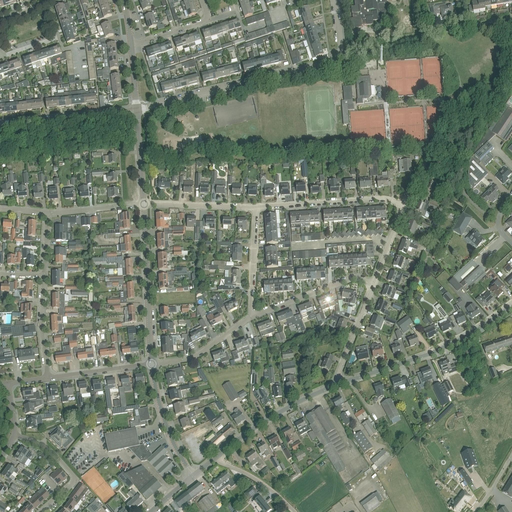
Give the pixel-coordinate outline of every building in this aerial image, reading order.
[(378,0),(353,0),(354,6),(349,7),(352,28),(374,25),(373,20),(377,20),(376,11),(377,11),(376,3),(379,3),(378,0)] [(474,11),(476,11),(479,10),(478,2),(477,0),(475,0),(473,1),(473,2),(472,2),(472,6),(469,6),(469,12),(470,12),(472,12),(474,12),(474,11)] [(151,11),(151,9),(151,8),(149,2),(141,5),(143,11),(145,11),(146,13),(151,11)] [(193,2),(182,6),(182,7),(184,12),(187,11),(195,8),(193,4),(193,2)] [(65,11),(70,9),(68,3),(55,7),(56,10),(57,10),(58,13),(65,11)] [(243,12),(251,9),(249,3),(241,6),(243,12)] [(98,13),(109,10),(108,6),(109,6),(108,4),(95,8),(96,10),(97,10),(98,13)] [(435,6),(434,4),(430,5),(432,17),(437,16),(436,14),(442,13),(442,17),(453,15),(451,7),(444,8),(443,4),(435,6)] [(297,11),(299,17),(310,13),(308,7),(297,11)] [(195,8),(187,11),(189,17),(197,14),(196,14),(196,12),(197,12),(196,8),(195,9),(195,8)] [(245,18),(253,15),(251,9),(243,12),(245,18)] [(111,13),(109,10),(98,13),(99,17),(98,17),(99,20),(112,16),(111,13)] [(145,17),(146,19),(145,19),(146,23),(147,23),(155,20),(153,14),(156,13),(155,10),(151,11),(146,13),(147,16),(145,17)] [(66,14),(65,11),(58,13),(59,17),(58,17),(59,20),(72,15),(71,13),(66,14)] [(310,13),(299,17),(301,23),(304,22),(312,19),(310,13)] [(72,15),(59,20),(60,22),(61,22),(62,25),(73,22),(72,18),(73,18),(72,15)] [(147,23),(146,24),(147,27),(148,27),(149,29),(151,28),(161,25),(159,20),(159,19),(155,20),(147,23)] [(306,28),(314,25),(312,19),(304,22),(306,28)] [(238,20),(232,22),(235,30),(238,29),(239,33),(242,31),(238,20)] [(63,32),(76,27),(74,21),(73,22),(62,25),(63,29),(62,29),(63,32)] [(236,33),(235,30),(232,22),(226,24),(229,32),(230,35),(236,33)] [(99,33),(104,32),(111,29),(110,26),(109,23),(97,27),(98,30),(99,33)] [(223,34),(229,32),(226,24),(220,26),(223,34)] [(306,28),(303,29),(304,35),(316,31),(314,25),(306,28)] [(217,36),(223,34),(220,26),(214,28),(217,36)] [(268,34),(275,32),(273,26),(268,28),(266,29),(268,34)] [(66,37),(73,35),(77,34),(75,30),(77,30),(76,27),(63,32),(64,34),(65,34),(66,37)] [(211,38),(217,36),(214,28),(208,30),(211,38)] [(112,33),(111,29),(104,32),(99,33),(101,37),(100,37),(101,40),(114,35),(113,33),(112,33)] [(208,30),(202,32),(204,37),(205,40),(206,42),(206,43),(212,41),(211,38),(208,30)] [(316,31),(304,35),(306,41),(318,37),(316,31)] [(193,35),(192,35),(195,43),(201,41),(200,38),(198,33),(196,34),(196,33),(192,34),(193,35)] [(74,38),(73,35),(66,37),(67,41),(66,41),(67,44),(72,42),(73,44),(81,41),(79,37),(74,38)] [(196,46),(195,43),(192,35),(186,37),(190,48),(196,46)] [(190,48),(186,37),(184,38),(184,37),(180,38),(184,50),(190,48)] [(318,37),(306,41),(308,47),(320,43),(318,37)] [(176,40),(174,41),(176,46),(177,49),(183,47),(180,38),(176,39),(176,40)] [(167,52),(173,50),(170,42),(164,44),(167,52)] [(103,51),(116,50),(116,46),(116,43),(102,45),(103,51)] [(310,53),(322,49),(320,43),(308,47),(310,53)] [(161,54),(167,52),(164,44),(158,46),(161,54)] [(57,48),(53,49),(56,56),(57,60),(60,59),(61,60),(63,59),(64,61),(67,60),(67,58),(66,55),(66,53),(63,54),(62,54),(59,46),(56,47),(57,48)] [(162,57),(161,54),(158,46),(152,48),(155,56),(158,55),(159,59),(162,57)] [(149,58),(155,56),(152,48),(146,50),(149,58)] [(57,60),(53,49),(50,50),(49,50),(47,50),(51,63),(54,62),(53,61),(57,60)] [(312,59),(324,56),(322,49),(310,53),(312,59)] [(51,63),(47,50),(44,51),(45,52),(41,53),(44,60),(47,59),(49,64),(51,63)] [(278,55),(273,56),(275,65),(281,63),(281,61),(284,61),(282,50),(277,52),(278,55)] [(292,59),(300,56),(298,50),(293,52),(290,53),(292,59)] [(44,60),(41,53),(38,54),(35,55),(39,67),(42,66),(40,62),(44,60)] [(251,62),(249,63),(251,71),(257,69),(255,61),(253,53),(249,54),(251,59),(251,62)] [(33,56),(29,57),(32,64),(32,66),(33,69),(37,68),(39,67),(35,55),(33,55),(33,56)] [(269,66),(267,58),(266,55),(260,56),(261,60),(263,68),(269,66)] [(171,65),(178,63),(176,56),(173,57),(174,61),(170,63),(171,65)] [(269,66),(275,65),(273,56),(267,58),(269,66)] [(292,59),(294,65),(302,63),(300,56),(292,59)] [(32,64),(29,57),(26,58),(23,59),(27,71),(30,71),(29,68),(32,66),(32,64)] [(17,61),(13,62),(16,70),(17,73),(20,71),(21,74),(23,73),(21,65),(19,60),(16,61),(17,61)] [(257,69),(263,68),(261,60),(255,61),(257,69)] [(16,70),(13,62),(10,64),(10,63),(7,64),(11,77),(14,76),(13,74),(17,73),(16,70)] [(234,75),(241,73),(238,62),(231,64),(234,75)] [(244,72),(251,71),(249,63),(242,64),(244,72)] [(11,77),(7,64),(5,65),(1,66),(4,74),(5,77),(8,76),(9,78),(11,77)] [(212,64),(206,65),(208,73),(210,81),(216,80),(214,71),(213,69),(213,67),(212,64)] [(228,76),(234,75),(231,64),(225,65),(228,76)] [(222,78),(228,76),(225,65),(219,66),(220,70),(222,78)] [(216,80),(222,78),(220,70),(214,71),(216,80)] [(204,83),(210,81),(208,73),(202,74),(204,83)] [(191,77),(193,85),(200,84),(198,75),(197,75),(197,74),(194,74),(195,76),(191,77)] [(187,87),(185,79),(184,76),(178,77),(179,80),(181,88),(187,87)] [(176,81),(175,77),(172,78),(172,79),(173,82),(175,90),(181,88),(179,80),(176,81)] [(187,87),(193,85),(191,77),(185,79),(187,87)] [(169,91),(175,90),(173,82),(172,79),(166,81),(167,83),(169,91)] [(359,104),(363,104),(363,100),(368,99),(372,95),(371,86),(371,84),(370,79),(356,80),(358,100),(357,100),(357,104),(359,104)] [(159,84),(157,84),(159,92),(162,91),(162,92),(163,93),(169,91),(167,83),(166,81),(166,80),(160,82),(160,83),(159,84)] [(345,87),(343,87),(343,92),(344,101),(348,101),(348,105),(347,105),(348,110),(353,110),(353,104),(353,100),(352,91),(351,86),(348,86),(347,87),(346,87),(345,87)] [(97,90),(89,90),(89,93),(90,96),(91,103),(94,103),(97,103),(97,98),(96,95),(97,95),(97,90)] [(43,109),(42,104),(43,104),(42,96),(38,96),(39,101),(35,102),(36,109),(40,109),(43,109)] [(506,104),(489,130),(492,132),(496,135),(506,142),(511,133),(511,111),(508,108),(509,107),(508,106),(506,104)] [(479,146),(473,155),(481,163),(485,167),(493,159),(494,158),(493,156),(490,153),(494,149),(490,145),(488,143),(484,138),(479,146)] [(473,155),(468,166),(469,185),(473,189),(481,181),(487,187),(490,184),(484,178),(488,174),(479,165),(481,163),(473,155)] [(105,157),(105,164),(110,164),(111,164),(116,164),(115,156),(110,156),(109,156),(105,157)] [(306,159),(298,160),(299,164),(302,163),(303,177),(308,177),(306,159)] [(411,172),(411,160),(403,160),(403,169),(403,170),(403,172),(411,172)] [(501,174),(497,178),(503,185),(508,179),(507,178),(508,177),(511,174),(505,168),(499,173),(501,174)] [(212,172),(212,185),(215,185),(215,188),(216,188),(216,189),(216,194),(225,194),(225,192),(225,190),(225,188),(225,185),(225,184),(225,181),(217,180),(217,172),(212,172)] [(117,182),(117,174),(110,174),(110,175),(107,175),(107,180),(107,182),(111,182),(117,182)] [(196,185),(195,190),(199,190),(200,190),(200,194),(204,194),(205,194),(208,194),(208,191),(209,187),(209,184),(204,184),(201,183),(201,175),(199,175),(196,175),(196,185)] [(387,179),(387,176),(377,177),(378,187),(388,186),(388,179),(387,179)] [(156,180),(156,187),(159,187),(159,188),(170,188),(170,181),(163,180),(163,178),(159,177),(159,181),(156,180)] [(360,188),(370,188),(370,179),(360,180),(360,188)] [(331,181),(331,180),(329,180),(329,181),(328,181),(329,187),(330,187),(331,192),(339,192),(338,185),(337,186),(336,180),(331,181)] [(345,189),(355,189),(354,180),(345,181),(345,189)] [(428,185),(423,193),(427,196),(428,196),(429,197),(430,194),(433,196),(437,190),(434,188),(433,187),(435,184),(434,183),(430,180),(427,184),(428,185)] [(296,188),(292,188),(292,192),(297,192),(297,193),(306,192),(305,187),(305,184),(305,181),(300,181),(300,185),(297,185),(296,185),(296,188)] [(193,187),(194,182),(184,182),(184,193),(192,193),(192,187),(193,187)] [(316,184),(316,186),(311,186),(311,194),(321,193),(321,185),(320,185),(320,183),(316,184)] [(42,192),(41,184),(40,184),(39,186),(39,187),(34,188),(35,198),(43,198),(42,192)] [(80,188),(78,188),(79,192),(80,192),(81,198),(89,197),(88,191),(87,185),(84,186),(84,185),(83,184),(82,184),(81,185),(80,185),(80,186),(80,187),(80,188)] [(232,195),(241,195),(241,184),(233,184),(232,195)] [(281,189),(281,191),(282,196),(290,195),(289,190),(289,188),(289,184),(286,184),(281,184),(281,189)] [(3,196),(11,195),(10,185),(2,186),(1,187),(1,190),(3,190),(3,196)] [(55,188),(47,189),(47,194),(49,194),(50,200),(58,199),(57,193),(57,189),(57,188),(57,185),(54,186),(55,188)] [(249,195),(257,196),(257,185),(249,185),(249,195)] [(265,197),(273,196),(273,190),(274,190),(274,185),(266,186),(266,187),(265,187),(265,197)] [(492,203),(497,199),(496,198),(499,195),(496,192),(499,189),(494,185),(482,197),(486,202),(489,200),(492,203)] [(23,187),(18,188),(18,191),(19,192),(19,197),(20,197),(20,198),(23,198),(23,197),(24,197),(26,197),(27,196),(26,191),(26,190),(26,187),(23,187)] [(74,188),(63,189),(63,193),(63,194),(65,194),(65,199),(73,198),(73,192),(75,192),(75,191),(74,188)] [(113,189),(108,189),(108,197),(113,197),(118,197),(118,189),(113,189)] [(439,203),(431,199),(430,203),(437,206),(442,208),(443,204),(439,202),(439,203)] [(419,202),(415,210),(420,213),(419,215),(423,217),(427,219),(427,218),(424,217),(426,214),(426,212),(429,206),(436,210),(437,206),(430,203),(425,201),(424,204),(423,204),(419,202)] [(382,206),(380,206),(380,208),(381,219),(381,222),(389,221),(389,215),(386,215),(385,207),(385,208),(382,208),(382,206)] [(461,236),(472,218),(463,213),(453,231),(461,236)] [(119,215),(119,222),(120,222),(130,222),(129,214),(119,215)] [(91,218),(90,218),(90,223),(90,225),(91,225),(91,224),(92,224),(98,223),(101,223),(100,216),(97,216),(97,218),(91,218)] [(56,226),(56,234),(67,234),(67,229),(67,224),(71,224),(76,224),(76,219),(62,218),(62,225),(59,225),(59,226),(56,226)] [(196,227),(196,218),(188,218),(187,221),(187,227),(194,227),(196,227)] [(203,225),(203,227),(206,227),(210,227),(209,229),(215,229),(215,225),(215,219),(207,218),(207,220),(203,220),(203,222),(203,225)] [(223,226),(223,229),(228,229),(228,230),(231,230),(231,226),(232,219),(224,219),(223,226)] [(246,230),(247,220),(239,219),(238,228),(243,229),(243,230),(246,230)] [(12,222),(4,221),(3,233),(7,233),(8,228),(12,229),(12,222),(12,221),(12,222)] [(414,235),(418,224),(410,221),(406,232),(414,235)] [(119,222),(115,223),(115,230),(120,230),(124,229),(124,230),(125,230),(130,229),(130,222),(120,222),(119,222)] [(435,232),(436,229),(423,223),(422,226),(435,232)] [(356,228),(355,229),(356,233),(359,235),(362,238),(364,235),(361,233),(358,231),(358,230),(356,228)] [(25,237),(25,241),(32,241),(32,237),(35,237),(36,230),(29,229),(26,229),(25,237)] [(482,238),(474,231),(475,230),(474,230),(466,239),(470,243),(470,242),(476,248),(478,247),(481,243),(482,244),(483,243),(485,240),(482,238)] [(125,238),(121,238),(121,241),(121,245),(125,245),(131,245),(131,237),(126,238),(125,238)] [(413,244),(403,240),(399,252),(406,254),(409,247),(417,250),(418,248),(423,251),(425,247),(415,242),(413,244)] [(234,243),(221,242),(217,242),(217,245),(221,246),(231,247),(230,254),(232,254),(234,255),(241,255),(242,247),(234,247),(234,243)] [(125,245),(121,245),(121,246),(121,251),(121,253),(126,253),(127,253),(132,253),(131,245),(125,245)] [(7,257),(7,260),(8,260),(8,261),(8,265),(15,265),(15,263),(17,263),(20,263),(20,259),(23,259),(23,254),(21,253),(22,249),(17,248),(16,250),(15,253),(16,253),(16,257),(8,256),(8,257),(7,257)] [(34,266),(34,258),(31,258),(31,250),(23,250),(23,254),(23,259),(28,259),(27,266),(34,266)] [(170,258),(170,254),(158,255),(159,263),(167,262),(169,262),(169,258),(170,258)] [(362,255),(363,266),(362,266),(363,268),(365,268),(365,266),(366,266),(367,266),(368,266),(367,265),(371,265),(370,258),(367,258),(367,255),(365,255),(362,255)] [(117,257),(107,258),(107,262),(108,264),(118,263),(118,269),(132,268),(132,261),(126,261),(123,261),(123,257),(117,257)] [(397,257),(393,266),(397,268),(398,268),(401,269),(403,265),(406,266),(407,267),(409,262),(414,264),(416,261),(409,258),(408,261),(407,261),(405,260),(402,258),(397,257)] [(472,260),(453,278),(459,284),(467,292),(471,288),(480,281),(482,278),(485,276),(486,275),(481,270),(479,268),(478,267),(472,260)] [(169,266),(169,262),(167,262),(159,263),(159,270),(171,270),(171,266),(169,266)] [(118,276),(108,277),(108,281),(112,281),(118,281),(123,281),(123,276),(127,276),(128,276),(133,276),(132,268),(126,269),(124,269),(123,269),(122,269),(118,269),(117,269),(118,276)] [(486,275),(485,276),(488,279),(491,277),(495,281),(497,278),(498,278),(491,270),(486,275)] [(240,279),(241,272),(233,272),(233,271),(229,271),(228,278),(240,279)] [(391,272),(388,281),(391,282),(395,283),(399,285),(402,277),(402,276),(403,273),(400,272),(399,275),(391,272)] [(226,278),(226,286),(236,286),(236,285),(240,285),(240,279),(229,278),(226,278)] [(498,297),(503,293),(501,290),(505,286),(497,278),(495,281),(491,284),(493,287),(490,290),(494,295),(495,294),(498,297)] [(453,279),(449,283),(457,291),(461,288),(453,279)] [(0,300),(1,301),(1,296),(4,296),(5,292),(13,293),(14,284),(11,284),(10,284),(10,283),(5,282),(5,286),(2,286),(2,291),(2,292),(2,293),(0,292),(0,300)] [(33,291),(33,283),(23,282),(22,287),(25,287),(25,290),(27,290),(33,291)] [(124,292),(134,292),(133,284),(127,284),(123,285),(124,292)] [(386,286),(382,295),(387,297),(390,298),(393,300),(396,292),(396,291),(386,286)] [(25,290),(24,290),(24,294),(22,294),(22,298),(32,298),(33,291),(27,290),(25,290)] [(231,303),(230,303),(234,310),(239,307),(240,307),(240,308),(240,307),(241,307),(241,305),(242,304),(242,302),(243,300),(241,298),(243,297),(242,295),(242,293),(242,291),(241,291),(241,290),(236,290),(234,290),(234,293),(236,293),(234,296),(236,296),(235,298),(234,298),(235,301),(233,302),(231,303)] [(337,295),(338,300),(339,306),(340,312),(344,311),(344,312),(346,313),(347,313),(347,310),(344,309),(342,300),(342,298),(346,299),(345,303),(348,304),(349,299),(350,292),(343,291),(343,294),(337,294),(337,295)] [(124,300),(134,299),(134,292),(124,292),(124,300)] [(348,304),(348,307),(352,308),(354,307),(354,305),(355,305),(356,300),(357,293),(350,292),(349,299),(348,304)] [(487,307),(495,300),(488,292),(482,298),(480,296),(476,300),(483,307),(485,305),(487,307)] [(444,295),(443,296),(449,303),(453,299),(448,293),(447,293),(444,295)] [(223,303),(219,294),(214,294),(216,299),(221,309),(225,307),(228,313),(234,310),(230,303),(229,300),(223,303)] [(332,307),(335,306),(331,295),(325,298),(327,304),(329,308),(332,307)] [(329,308),(327,304),(325,298),(318,300),(322,311),(325,310),(325,309),(329,308)] [(217,311),(221,309),(216,299),(212,301),(217,311)] [(388,316),(389,313),(385,311),(387,304),(380,301),(376,311),(383,314),(388,316)] [(19,303),(19,307),(22,307),(21,313),(31,314),(31,313),(32,313),(32,311),(31,311),(32,306),(26,306),(26,302),(27,302),(22,302),(20,302),(19,302),(19,303)] [(310,303),(304,306),(307,313),(308,316),(312,315),(314,314),(313,310),(312,308),(310,303)] [(444,320),(439,322),(440,326),(443,332),(452,329),(449,323),(452,321),(449,317),(448,317),(439,304),(435,307),(444,320)] [(480,314),(474,305),(466,310),(472,319),(480,314)] [(202,318),(206,316),(201,306),(197,308),(202,318)] [(308,316),(307,313),(304,306),(298,308),(301,315),(302,318),(308,316)] [(129,308),(125,308),(125,311),(129,311),(129,315),(135,315),(135,307),(130,307),(129,308)] [(166,308),(161,309),(161,317),(166,317),(169,316),(169,313),(176,313),(176,308),(168,308),(166,308)] [(215,313),(212,314),(217,324),(223,321),(220,317),(219,315),(222,313),(220,309),(217,311),(217,310),(214,312),(215,313)] [(466,322),(460,309),(456,311),(457,312),(453,314),(458,325),(466,322)] [(291,311),(284,313),(286,320),(287,322),(287,323),(292,322),(293,326),(296,325),(295,323),(294,321),(293,317),(292,315),(291,311)] [(211,312),(205,314),(206,316),(207,317),(208,320),(209,323),(212,327),(217,324),(212,314),(211,312)] [(21,317),(21,321),(26,321),(31,322),(31,318),(32,317),(32,315),(31,314),(21,313),(21,317)] [(284,313),(277,316),(279,321),(279,323),(281,326),(284,325),(283,324),(282,321),(286,320),(284,313)] [(334,313),(328,319),(330,319),(333,321),(335,322),(334,327),(337,329),(337,328),(339,329),(344,331),(347,323),(343,321),(340,319),(341,316),(337,314),(336,314),(334,313)] [(431,325),(433,323),(426,314),(424,316),(426,318),(431,325)] [(125,320),(125,323),(126,323),(130,323),(136,323),(135,315),(129,315),(125,315),(125,320)] [(62,317),(62,316),(52,317),(52,324),(62,324),(62,317)] [(371,325),(369,328),(374,330),(375,327),(377,328),(379,328),(380,329),(380,328),(379,328),(381,323),(382,324),(384,320),(382,319),(379,318),(374,316),(371,325)] [(402,331),(412,323),(407,316),(397,324),(402,331)] [(201,339),(206,336),(203,329),(207,327),(203,320),(198,322),(200,326),(196,329),(201,339)] [(271,334),(275,332),(273,328),(271,321),(264,324),(266,330),(268,333),(268,335),(271,333),(271,334)] [(173,323),(162,324),(162,332),(167,331),(169,331),(169,333),(174,333),(173,323)] [(62,324),(52,324),(52,332),(57,332),(58,332),(58,334),(63,334),(63,331),(62,329),(62,324)] [(264,324),(257,326),(259,331),(260,333),(262,337),(265,336),(264,335),(268,333),(266,330),(264,324)] [(433,329),(432,326),(424,330),(425,333),(428,339),(437,335),(434,329),(433,329)] [(11,327),(1,328),(1,334),(2,337),(13,336),(12,334),(12,328),(12,327),(11,327)] [(23,327),(12,328),(12,334),(13,336),(13,338),(24,336),(24,334),(24,332),(23,327)] [(196,329),(190,332),(192,335),(190,336),(192,339),(191,340),(190,340),(192,343),(197,340),(198,341),(201,339),(196,329)] [(72,334),(66,335),(66,338),(69,338),(69,341),(70,346),(70,348),(74,348),(72,334)] [(486,354),(511,344),(511,335),(483,345),(486,354)] [(410,347),(419,344),(416,336),(408,339),(410,347)] [(257,337),(254,338),(257,345),(258,348),(261,347),(263,347),(262,343),(260,344),(257,337)] [(173,346),(173,338),(163,339),(163,346),(173,346)] [(246,339),(240,341),(244,352),(247,351),(249,350),(248,346),(248,344),(246,339)] [(234,344),(236,348),(238,354),(239,354),(241,353),(244,352),(240,341),(234,344)] [(401,351),(397,341),(394,342),(396,346),(391,347),(394,354),(401,351)] [(131,354),(138,353),(137,342),(134,343),(130,343),(129,343),(130,348),(131,354)] [(125,348),(125,344),(122,344),(123,355),(131,354),(130,348),(125,348)] [(371,349),(371,350),(372,350),(372,352),(373,357),(375,357),(376,358),(378,357),(378,356),(379,356),(380,356),(380,355),(382,355),(383,355),(382,350),(382,347),(381,345),(379,345),(374,344),(372,345),(371,346),(371,349)] [(112,350),(108,351),(109,356),(116,355),(116,351),(115,350),(115,345),(112,346),(112,350)] [(67,351),(63,351),(63,352),(64,362),(72,361),(71,356),(70,348),(70,346),(66,346),(67,351)] [(100,347),(99,348),(100,352),(100,353),(101,357),(105,357),(105,358),(108,357),(109,356),(108,351),(107,346),(103,347),(100,347)] [(164,354),(174,353),(173,346),(163,346),(164,354)] [(364,351),(357,353),(358,361),(365,359),(367,358),(367,359),(368,358),(367,354),(368,354),(368,351),(367,346),(363,347),(364,351)] [(94,358),(93,348),(85,349),(86,353),(86,359),(94,358)] [(31,351),(26,351),(27,355),(28,361),(28,362),(31,362),(31,361),(32,361),(35,360),(34,355),(39,355),(38,349),(33,349),(33,350),(31,351)] [(79,360),(86,359),(86,353),(85,349),(78,350),(79,360)] [(291,352),(291,350),(287,351),(287,352),(282,353),(283,359),(293,358),(292,351),(291,352)] [(19,352),(19,356),(20,362),(24,362),(24,363),(27,362),(27,361),(28,361),(26,351),(19,352)] [(224,351),(218,353),(220,360),(221,363),(225,362),(229,360),(229,359),(227,354),(225,355),(224,351)] [(57,363),(64,362),(63,352),(55,353),(57,363)] [(9,354),(4,354),(5,358),(5,364),(13,363),(12,357),(12,353),(9,354)] [(218,353),(212,355),(214,359),(215,362),(216,365),(218,364),(217,361),(220,360),(218,353)] [(331,362),(333,357),(327,355),(325,360),(324,363),(320,361),(318,366),(329,371),(332,363),(331,362)] [(284,375),(295,373),(294,361),(282,363),(284,375)] [(450,367),(448,361),(440,364),(442,372),(448,370),(450,374),(456,371),(454,365),(450,367)] [(168,375),(166,376),(169,387),(172,387),(177,385),(177,382),(179,381),(179,377),(183,376),(182,373),(181,368),(171,370),(172,375),(168,375)] [(417,374),(421,384),(425,382),(431,380),(433,379),(432,375),(431,373),(429,368),(426,369),(425,368),(421,370),(422,371),(421,371),(422,372),(418,374),(417,374)] [(493,379),(498,377),(495,368),(489,370),(493,379)] [(137,383),(133,384),(135,394),(138,393),(137,387),(141,387),(145,386),(144,383),(143,375),(136,376),(136,378),(137,383)] [(124,378),(121,378),(122,384),(123,388),(125,387),(125,388),(131,388),(130,383),(129,383),(128,377),(127,376),(124,377),(124,378)] [(287,394),(295,393),(293,383),(295,383),(293,376),(286,377),(288,384),(286,384),(287,394)] [(410,387),(406,377),(403,379),(400,380),(400,378),(392,380),(393,384),(392,384),(393,387),(394,387),(393,388),(394,392),(400,390),(399,387),(405,385),(406,388),(410,387)] [(109,390),(116,388),(114,379),(107,380),(109,390)] [(100,381),(93,382),(94,387),(94,388),(95,391),(95,392),(98,392),(98,396),(103,395),(103,391),(102,387),(101,387),(101,386),(100,381)] [(448,393),(454,390),(449,381),(445,383),(444,384),(443,384),(448,393)] [(230,382),(223,386),(232,402),(239,398),(230,382)] [(90,393),(88,393),(86,383),(79,384),(81,398),(83,398),(91,397),(90,393)] [(384,396),(382,391),(384,390),(382,383),(374,386),(376,393),(378,398),(384,396)] [(440,402),(447,398),(439,383),(432,387),(440,402)] [(68,386),(68,385),(63,386),(64,392),(61,393),(62,403),(68,402),(68,396),(74,395),(72,386),(68,386)] [(48,402),(56,401),(55,397),(59,397),(57,387),(50,388),(51,394),(47,394),(48,402)] [(23,393),(22,394),(23,395),(24,397),(29,396),(29,400),(34,399),(37,399),(37,401),(40,400),(39,392),(36,393),(33,393),(33,389),(23,390),(23,393)] [(268,395),(265,390),(259,394),(257,391),(254,393),(258,401),(260,400),(262,404),(263,403),(265,406),(271,402),(267,395),(268,395)] [(175,391),(170,392),(172,401),(177,400),(179,400),(183,399),(182,395),(181,393),(178,393),(177,391),(175,391)] [(244,391),(238,394),(241,399),(247,395),(244,391)] [(198,397),(189,399),(190,404),(190,405),(200,403),(199,401),(199,400),(201,399),(211,397),(215,396),(215,393),(203,396),(200,396),(201,397),(199,397),(198,397)] [(343,409),(341,406),(344,404),(340,397),(332,401),(336,408),(338,407),(340,411),(343,409)] [(393,424),(401,420),(399,417),(400,416),(391,399),(381,404),(390,421),(391,421),(393,424)] [(40,400),(37,401),(31,401),(31,402),(32,402),(32,405),(25,406),(25,410),(24,410),(24,413),(26,413),(26,414),(35,413),(34,409),(43,405),(42,400),(40,400)] [(220,401),(216,404),(220,411),(224,409),(220,401)] [(174,406),(176,415),(185,413),(183,404),(174,406)] [(117,408),(112,409),(113,415),(128,413),(127,410),(134,409),(138,409),(139,416),(135,417),(135,421),(130,422),(131,428),(145,425),(145,421),(150,420),(148,408),(140,409),(139,405),(134,406),(126,407),(122,408),(117,408)] [(338,456),(347,451),(322,407),(306,416),(311,425),(310,426),(313,431),(312,432),(312,431),(311,432),(316,439),(317,439),(337,473),(346,468),(341,461),(338,456)] [(217,418),(210,408),(204,412),(214,426),(223,419),(221,415),(217,418)] [(240,412),(237,409),(234,411),(236,415),(232,418),(237,426),(245,420),(240,412)] [(359,422),(368,416),(362,409),(354,415),(359,422)] [(429,410),(433,419),(438,414),(436,409),(432,412),(431,409),(429,410)] [(345,413),(340,416),(346,426),(352,423),(348,417),(350,415),(348,411),(345,413)] [(428,413),(423,415),(424,417),(426,416),(428,421),(432,420),(428,413)] [(97,423),(108,421),(108,414),(96,416),(97,423)] [(37,428),(37,424),(42,423),(41,419),(46,418),(46,415),(31,416),(32,420),(27,421),(28,429),(32,428),(32,429),(37,428)] [(181,421),(183,430),(193,426),(190,418),(181,421)] [(368,420),(362,424),(370,437),(372,436),(374,434),(377,432),(371,424),(368,420)] [(304,425),(302,421),(295,425),(299,431),(298,432),(300,436),(311,430),(307,423),(304,425)] [(214,451),(236,432),(229,424),(216,436),(215,434),(214,435),(213,434),(205,440),(208,443),(214,451)] [(55,443),(63,435),(59,432),(61,430),(60,429),(61,428),(60,427),(49,431),(53,435),(51,437),(53,439),(52,440),(55,443)] [(131,429),(105,435),(109,453),(129,448),(142,462),(147,460),(163,477),(174,467),(164,456),(167,452),(162,447),(153,455),(152,454),(149,452),(146,448),(143,445),(140,445),(139,445),(136,429),(136,428),(131,429)] [(288,444),(294,440),(291,435),(293,434),(290,428),(282,432),(286,438),(285,438),(288,444)] [(364,453),(373,448),(361,431),(353,437),(364,453)] [(63,435),(55,443),(59,446),(61,447),(62,446),(63,445),(66,448),(73,441),(70,438),(70,439),(69,438),(69,437),(70,436),(66,432),(63,435)] [(269,440),(268,440),(270,444),(271,446),(273,449),(278,447),(280,446),(288,460),(292,458),(291,455),(284,444),(281,445),(279,441),(278,440),(276,436),(271,438),(270,438),(269,439),(269,440)] [(294,451),(302,447),(299,441),(291,446),(294,451)] [(270,455),(267,450),(268,450),(263,443),(257,446),(261,454),(264,452),(267,457),(270,455)] [(19,450),(18,452),(19,453),(18,453),(28,459),(31,454),(32,454),(33,453),(26,449),(25,450),(22,448),(20,451),(19,450)] [(372,460),(371,461),(374,464),(377,468),(380,471),(393,459),(392,459),(390,457),(388,454),(385,451),(384,449),(372,460)] [(264,465),(253,451),(245,457),(250,463),(253,466),(258,463),(259,465),(257,466),(259,469),(264,465)] [(472,452),(463,455),(468,469),(477,466),(472,452)] [(17,456),(15,459),(18,461),(17,462),(22,465),(23,466),(24,466),(25,465),(28,467),(31,461),(28,459),(18,453),(17,453),(16,455),(17,456)] [(276,468),(280,466),(275,458),(271,460),(276,468)] [(15,470),(9,466),(6,471),(12,475),(14,472),(17,474),(19,471),(16,469),(15,470)] [(130,472),(125,474),(134,485),(140,492),(146,499),(147,501),(162,487),(161,486),(158,482),(151,475),(143,467),(130,472)] [(270,470),(267,467),(266,467),(266,468),(265,468),(261,471),(264,475),(268,472),(268,471),(270,470)] [(63,473),(59,469),(58,470),(54,473),(59,477),(63,473)] [(29,487),(37,479),(34,477),(24,470),(22,474),(31,480),(27,486),(28,486),(29,487)] [(463,470),(459,473),(465,481),(469,478),(463,470)] [(10,484),(13,480),(10,478),(12,475),(6,471),(2,476),(8,480),(7,482),(10,484)] [(229,485),(231,488),(236,484),(226,472),(218,478),(226,487),(229,485)] [(54,481),(59,477),(54,473),(51,476),(50,477),(54,481)] [(64,481),(66,479),(67,478),(63,473),(59,477),(63,482),(64,481)] [(129,490),(134,485),(125,474),(123,473),(118,477),(129,490)] [(60,485),(62,483),(63,482),(59,477),(54,481),(58,486),(59,485),(60,485)] [(223,490),(226,487),(218,478),(211,484),(215,489),(214,489),(217,494),(223,490)] [(447,497),(440,478),(434,480),(441,499),(447,497)] [(469,478),(465,481),(469,486),(473,483),(469,478)] [(511,480),(510,479),(502,492),(511,498),(511,480)] [(449,489),(456,486),(453,481),(447,484),(449,489)] [(199,483),(186,492),(192,500),(204,490),(199,483)] [(85,495),(89,490),(81,484),(79,486),(79,487),(77,489),(85,495)] [(252,488),(247,493),(250,496),(247,498),(248,500),(251,498),(256,493),(257,492),(253,487),(252,488)] [(47,498),(49,496),(42,488),(38,492),(45,500),(44,499),(47,497),(47,498)] [(81,500),(85,495),(77,489),(75,491),(75,492),(73,494),(81,500)] [(136,497),(134,495),(136,493),(133,489),(128,494),(133,500),(127,505),(133,511),(143,502),(137,496),(136,497)] [(42,502),(45,500),(38,492),(33,496),(40,504),(40,503),(42,502)] [(174,502),(180,509),(192,500),(186,492),(174,502)] [(451,507),(450,508),(450,509),(451,507),(454,510),(455,511),(456,511),(459,511),(465,505),(466,503),(467,503),(471,498),(463,492),(455,502),(453,504),(452,504),(453,505),(451,507)] [(81,500),(73,494),(71,496),(69,499),(71,500),(77,505),(81,500)] [(204,511),(214,511),(218,509),(216,505),(217,505),(209,495),(198,503),(204,511)] [(373,495),(360,504),(366,511),(370,511),(380,505),(379,503),(373,495)] [(38,506),(40,504),(33,496),(28,501),(35,508),(37,506),(38,506)] [(260,496),(252,502),(257,508),(256,509),(258,511),(260,511),(262,511),(263,511),(269,511),(272,510),(267,505),(268,504),(267,504),(266,503),(260,496)] [(74,509),(77,505),(71,500),(67,504),(74,509)] [(95,501),(87,509),(90,511),(97,511),(101,508),(95,501)] [(1,502),(0,502),(0,505),(6,510),(8,507),(1,502)] [(231,502),(226,506),(231,511),(233,511),(235,511),(237,510),(231,502)]
